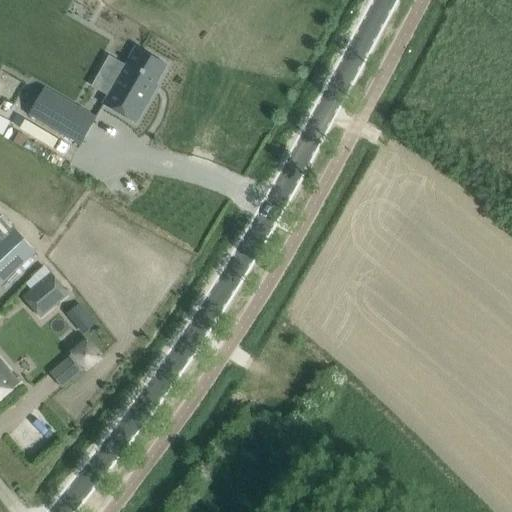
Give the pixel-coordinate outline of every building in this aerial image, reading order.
[(108,95),(103,104),(136,123),(154,91),(152,90),(167,65),(135,47),(125,65),(124,68),(125,69),(116,82),(115,82),(108,95)] [(42,92),(29,115),(81,144),(94,122),(42,92)] [(0,239),(0,285),(36,251),(13,227),(0,239)] [(69,294),(52,274),(24,297),(41,317),(69,294)] [(72,355),(50,373),(62,387),(84,369),(85,370),(101,356),(88,340),(71,354),(72,355)] [(0,399),(20,383),(0,358),(0,399)]
